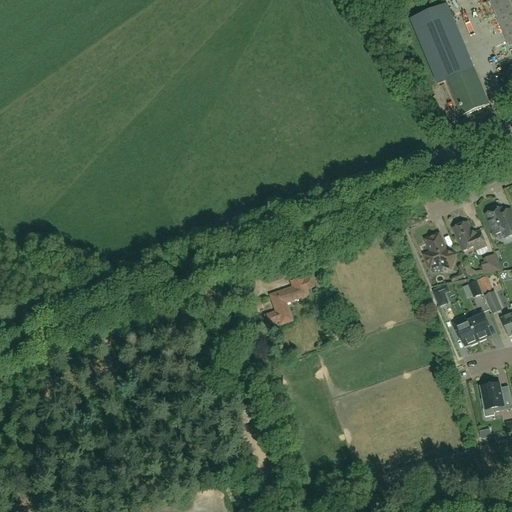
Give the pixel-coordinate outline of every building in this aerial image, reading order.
[(511,0),(488,0),(510,48),(511,47),(511,0)] [(410,17),(438,85),(447,81),(443,72),(446,70),(468,61),(470,60),(446,2),(410,17)] [(489,106),(475,72),(447,84),(461,117),(489,106)] [(481,112),(472,118),(476,124),(485,118),(481,112)] [(486,215),(495,235),(502,232),(505,239),(511,235),(511,213),(510,209),(503,212),(501,208),(486,215)] [(472,232),(468,223),(453,229),(463,252),(475,247),(476,251),(487,246),(480,232),(476,234),(472,232)] [(446,251),(439,235),(426,240),(432,253),(425,256),(430,267),(438,263),(451,269),(456,256),(446,251)] [(482,266),(484,275),(502,271),(495,254),(486,258),(489,264),(482,266)] [(467,277),(461,264),(459,265),(458,268),(459,272),(458,275),(452,278),(450,280),(452,283),(467,277)] [(302,280),(291,284),(293,288),(271,296),(276,313),(265,317),(268,325),(279,321),(280,325),(291,321),(284,303),(307,295),(305,290),(312,287),(310,280),(303,282),(302,280)] [(468,285),(474,299),(483,295),(477,281),(468,285)] [(433,292),(437,301),(444,298),(442,293),(444,293),(442,288),(433,292)] [(503,311),(495,292),(484,297),(492,315),(503,311)] [(253,313),(263,309),(261,302),(250,306),(253,313)] [(474,319),(469,321),(479,343),(487,340),(486,338),(491,336),(487,327),(489,326),(483,312),(473,317),(474,319)] [(511,314),(501,319),(509,338),(511,336),(511,314)] [(471,347),(479,343),(469,321),(465,323),(463,321),(454,325),(459,338),(461,338),(465,347),(470,345),(471,347)] [(232,370),(244,366),(242,361),(230,365),(232,370)] [(245,369),(214,380),(217,387),(247,376),(245,369)] [(484,411),(493,409),(494,413),(511,409),(511,405),(510,397),(502,398),(500,389),(499,383),(481,387),(483,399),(481,400),(484,411)] [(236,411),(241,426),(252,422),(254,427),(266,422),(258,403),(236,411)]
